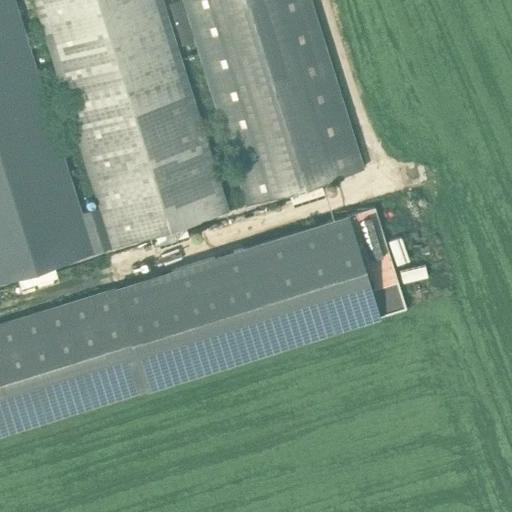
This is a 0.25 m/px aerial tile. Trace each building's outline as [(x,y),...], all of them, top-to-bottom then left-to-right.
[(0,0),(0,281),(40,269),(92,253),(111,247),(98,207),(80,213),(13,0),(0,0)] [(161,0),(33,0),(98,207),(111,247),(228,210),(161,0)] [(362,168),(309,0),(182,0),(246,205),(362,168)] [(375,206),(358,213),(363,227),(381,221),(375,206)] [(389,216),(391,229),(417,226),(416,213),(389,216)] [(0,435),(145,390),(113,288),(0,323),(0,435)]
